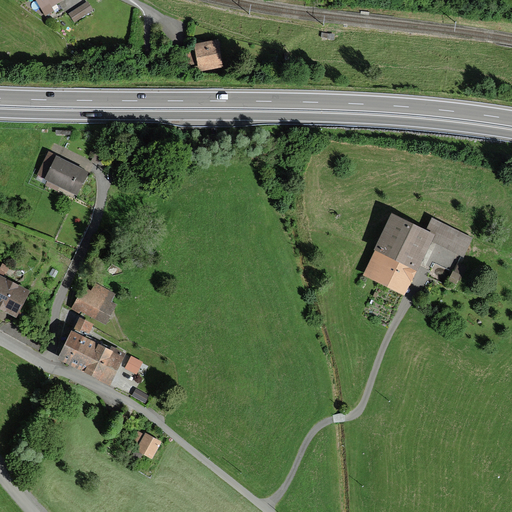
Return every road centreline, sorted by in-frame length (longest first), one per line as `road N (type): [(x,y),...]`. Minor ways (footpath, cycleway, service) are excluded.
road 1 (trunk): [(511,119),(356,103),(0,98)]
road 2 (trunk): [(0,113),(323,117),(511,134)]
